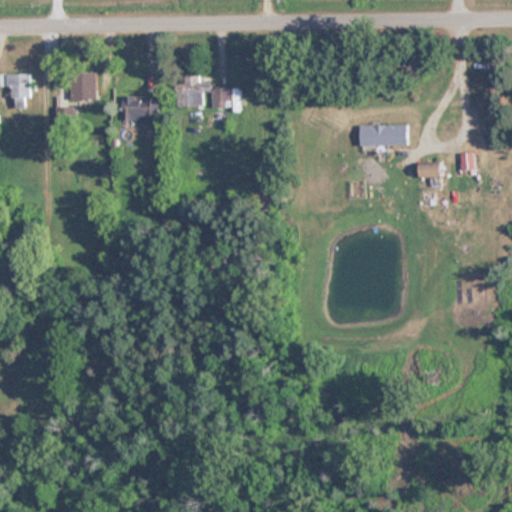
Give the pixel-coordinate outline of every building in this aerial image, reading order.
[(58,79),(58,132),(84,131),(84,99),(97,99),(97,71),(69,71),(69,79),(58,79)] [(31,73),(0,73),(0,86),(15,87),(15,108),(27,108),(27,98),(32,98),(31,73)] [(204,104),(203,92),(213,91),(213,107),(231,106),(230,87),(212,87),(211,76),(175,76),(176,105),(204,104)] [(158,96),(123,96),(123,119),(158,119),(158,96)] [(408,145),(408,124),(361,124),(361,145),(408,145)] [(441,178),(441,164),(419,164),(419,178),(441,178)]
